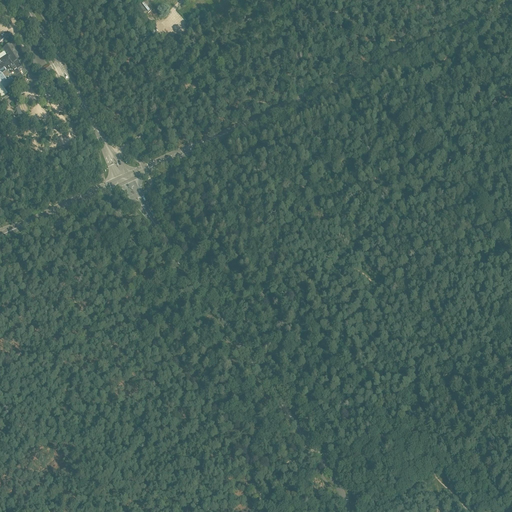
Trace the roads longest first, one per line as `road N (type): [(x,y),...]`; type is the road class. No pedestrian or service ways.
road 1 (unknown): [(511,364),(481,362),(332,447),(184,243),(214,216),(226,187),(185,121),(184,103),(302,0)]
road 2 (primary): [(511,2),(125,178)]
road 3 (tertiary): [(347,511),(314,448),(125,178)]
road 4 (track): [(249,483),(60,220)]
road 5 (track): [(249,483),(511,322)]
road 6 (track): [(215,151),(393,399)]
road 7 (track): [(456,174),(413,189),(330,256),(223,317)]
road 8 (track): [(0,385),(101,332),(137,280),(175,264)]
road 9 (tertiary): [(19,0),(125,178)]
road 10 (track): [(511,256),(456,174),(508,140),(511,129)]
road 11 (primary): [(0,235),(125,178)]
road 12 (track): [(188,84),(282,0)]
